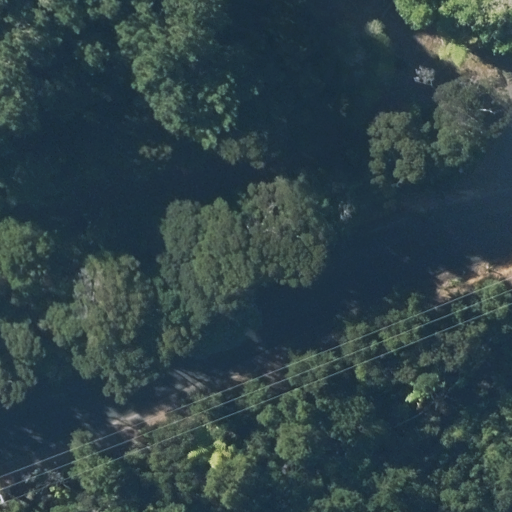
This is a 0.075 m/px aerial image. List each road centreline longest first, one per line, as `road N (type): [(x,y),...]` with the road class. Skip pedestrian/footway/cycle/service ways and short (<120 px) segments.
road 1 (unclassified): [(511,271),(288,339),(0,441)]
road 2 (track): [(456,103),(0,175)]
